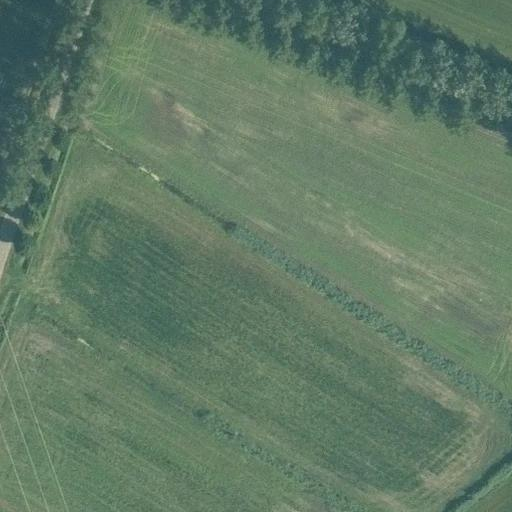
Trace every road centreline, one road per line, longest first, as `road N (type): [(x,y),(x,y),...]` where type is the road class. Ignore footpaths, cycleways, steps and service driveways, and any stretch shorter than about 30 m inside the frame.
road 1 (track): [(256,0),(511,104)]
road 2 (unclassified): [(0,253),(85,0)]
